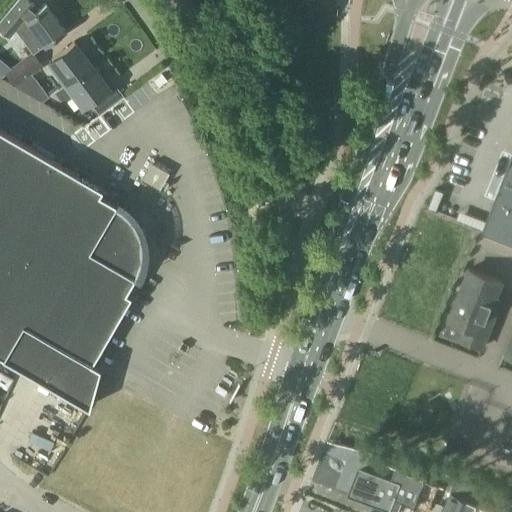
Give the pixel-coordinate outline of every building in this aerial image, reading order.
[(29,0),(19,0),(0,23),(0,31),(7,38),(23,19),(38,8),(35,6),(36,5),(29,0)] [(21,39),(30,51),(31,51),(32,53),(34,52),(43,44),(63,28),(44,3),(38,8),(23,19),(32,30),(21,39)] [(65,81),(91,62),(75,40),(48,59),(65,81)] [(42,64),(34,52),(32,53),(31,51),(30,51),(3,72),(13,85),(41,101),(48,96),(31,73),(42,64)] [(91,62),(65,81),(54,89),(59,96),(66,97),(73,92),(81,104),(88,99),(98,112),(123,94),(111,78),(110,79),(105,72),(101,76),(91,62)] [(0,355),(17,366),(84,405),(87,407),(98,366),(90,361),(97,349),(118,313),(129,294),(124,291),(136,271),(137,266),(139,261),(140,255),(140,250),(140,245),(140,240),(139,235),(138,235),(129,217),(114,203),(114,202),(98,193),(101,188),(0,128),(0,355)] [(511,151),(482,228),(511,239),(511,151)] [(492,304),(501,280),(469,268),(449,319),(463,325),(458,337),(482,347),(497,306),(492,304)] [(21,460),(20,462),(26,481),(85,511),(156,511),(160,505),(201,403),(103,352),(87,407),(50,386),(21,460)] [(397,483),(392,481),(391,478),(378,473),(376,475),(360,469),(351,493),(389,509),(394,497),(428,511),(439,484),(402,470),(397,483)] [(447,488),(437,511),(474,511),(479,501),(447,488)] [(508,511),(479,501),(474,511),(508,511)]
